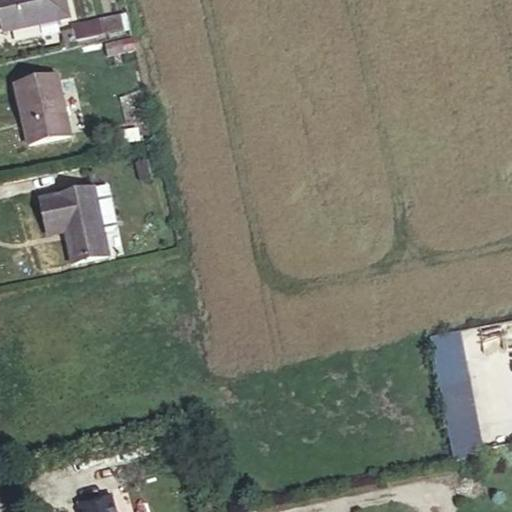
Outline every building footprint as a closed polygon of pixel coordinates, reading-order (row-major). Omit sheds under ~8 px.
[(79,0),(9,0),(17,27),(82,15),(79,0)] [(72,27),(76,46),(127,36),(124,17),(72,27)] [(69,70),(27,77),(41,141),(82,132),(69,70)] [(116,181),(102,184),(112,230),(126,226),(116,181)] [(102,184),(43,197),(51,234),(78,228),(83,255),(114,248),(112,230),(102,184)] [(465,333),(434,337),(449,465),(480,461),(465,333)]
